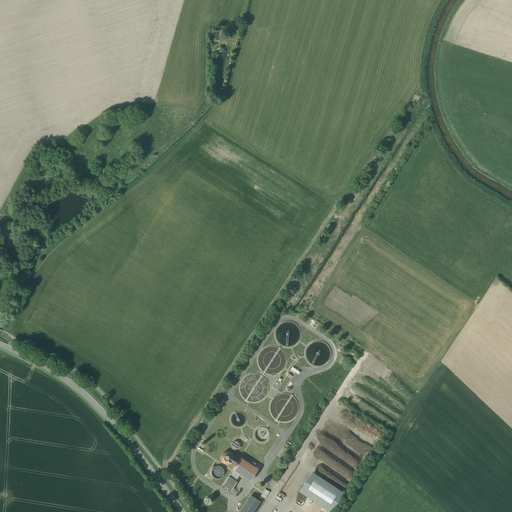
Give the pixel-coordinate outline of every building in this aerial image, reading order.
[(204,438),(198,448),(202,451),(203,450),(202,449),(208,440),(204,438)] [(289,450),(284,447),(279,456),(284,459),(289,450)] [(258,469),(241,458),(238,463),(237,466),(235,469),(251,480),(258,469)] [(343,493),(313,473),(301,491),(303,493),(331,511),(343,493)] [(237,482),(229,476),(224,485),(228,487),(231,489),(232,490),(237,482)] [(265,489),(261,496),(265,499),(270,492),(265,489)] [(251,495),(239,511),(254,511),(261,502),(251,495)]
